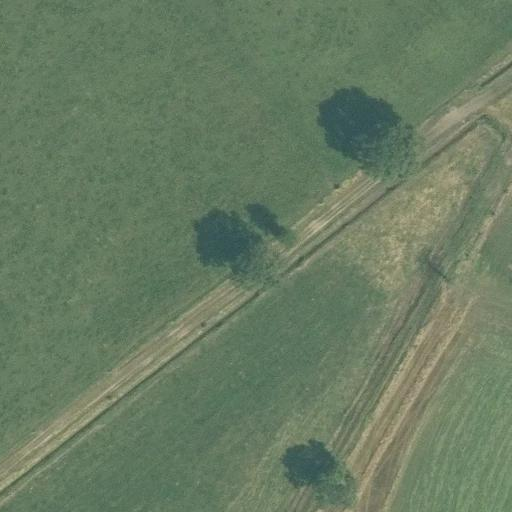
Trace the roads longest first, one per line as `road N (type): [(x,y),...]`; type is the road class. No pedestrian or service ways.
road 1 (track): [(0,482),(511,91)]
road 2 (track): [(308,511),(511,162)]
